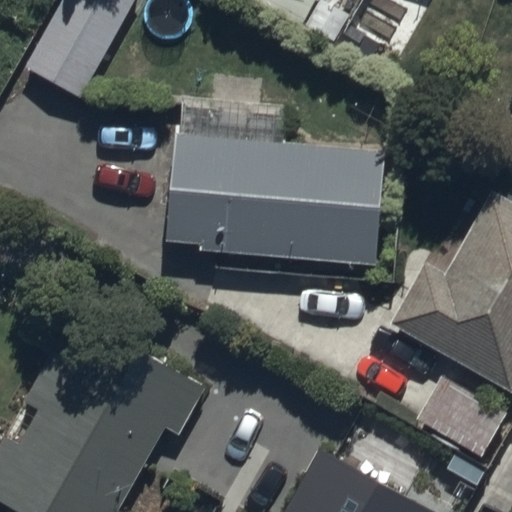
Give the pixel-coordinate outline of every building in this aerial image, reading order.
[(53,0),(24,53),(81,84),(127,0),(53,0)] [(263,0),(302,22),(315,0),(263,0)] [(170,239),(381,255),(390,141),(287,133),(289,97),(181,89),(170,239)] [(511,187),(480,170),(434,255),(423,249),(389,312),(511,379),(511,187)] [(144,460),(161,469),(210,373),(73,303),(25,396),(37,403),(21,435),(4,427),(0,435),(0,492),(38,511),(37,511),(138,511),(139,511),(122,502),(144,460)] [(511,406),(442,368),(417,415),(485,452),(511,406)] [(431,511),(437,501),(317,438),(277,511),(431,511)]
